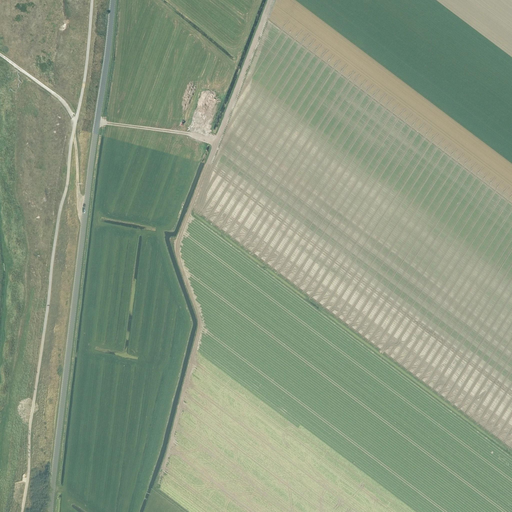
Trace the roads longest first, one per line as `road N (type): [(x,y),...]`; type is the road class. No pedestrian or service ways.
road 1 (secondary): [(50,511),(113,0)]
road 2 (track): [(191,205),(175,252),(199,323),(154,488)]
road 3 (track): [(191,205),(269,0)]
road 4 (track): [(215,143),(97,122)]
